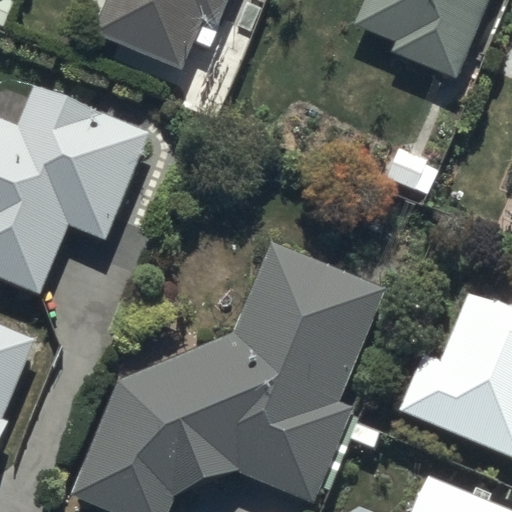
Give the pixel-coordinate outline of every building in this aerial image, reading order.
[(219,17),(225,0),(104,0),(94,28),(183,63),(203,11),(219,17)] [(361,0),(353,20),(395,36),(391,48),(458,74),(487,0),(361,0)] [(0,272),(42,289),(70,220),(107,235),(150,129),(36,82),(20,122),(0,113),(0,272)] [(353,401),(338,395),(384,283),(273,237),(235,329),(121,371),(73,488),(130,511),(165,511),(176,488),(238,464),(316,495),(353,401)] [(511,296),(474,281),(443,356),(423,347),(400,404),(511,450),(511,296)] [(0,438),(9,416),(4,414),(36,335),(0,320),(0,438)] [(511,511),(511,506),(426,470),(408,511),(392,511),(388,510),(387,511),(511,511)]
